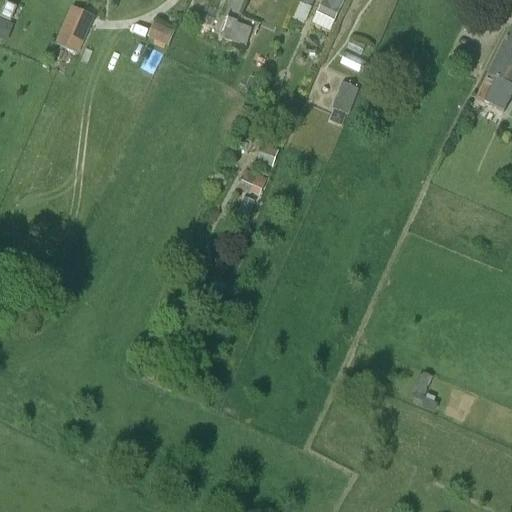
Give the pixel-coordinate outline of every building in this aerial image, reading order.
[(309,9),(312,0),(299,0),(297,5),(309,9)] [(334,21),(343,0),(329,0),(328,4),(323,2),(317,13),(334,21)] [(54,44),(67,50),(83,14),(71,8),(54,44)] [(94,18),(83,14),(67,50),(78,55),(94,18)] [(237,22),(227,18),(220,38),(246,46),(251,29),(237,24),(237,22)] [(14,26),(0,20),(0,40),(7,43),(14,26)] [(156,21),(150,37),(171,45),(178,30),(156,21)] [(511,29),(477,101),(503,114),(511,96),(511,29)] [(245,90),(254,95),(260,83),(250,78),(245,90)] [(346,116),(347,117),(358,91),(341,84),(331,110),(333,111),(329,123),(342,128),(346,116)] [(366,98),(378,104),(384,90),(373,85),(366,98)] [(289,130),(295,116),(279,110),(273,124),(289,130)] [(256,164),(272,169),(277,155),(261,149),(256,164)] [(259,198),(266,180),(245,171),(237,189),(259,198)] [(423,399),(432,378),(423,375),(422,376),(419,375),(412,394),(415,395),(411,404),(422,408),(422,407),(434,412),(438,405),(423,399)]
